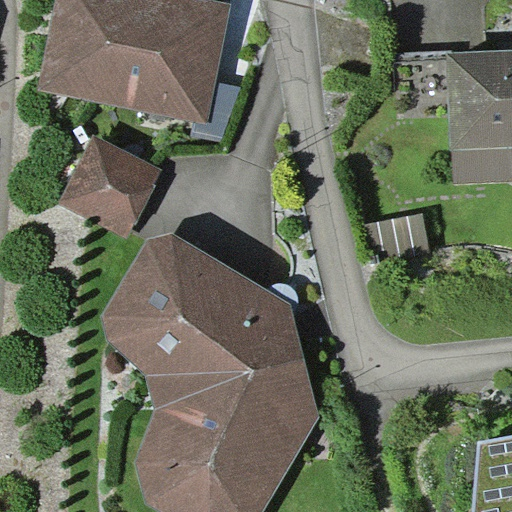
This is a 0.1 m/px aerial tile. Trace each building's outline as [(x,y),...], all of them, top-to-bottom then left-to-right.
[(234,12),(176,0),(66,0),(47,94),(209,128),(234,12)] [(511,48),(433,55),(441,153),(511,146),(511,48)] [(167,181),(105,144),(67,206),(129,244),(167,181)] [(307,314),(184,239),(161,245),(112,322),(119,345),(158,375),(166,409),(145,462),(153,498),(176,511),(268,511),(327,416),(307,314)] [(511,511),(511,426),(475,433),(469,511),(511,511)]
